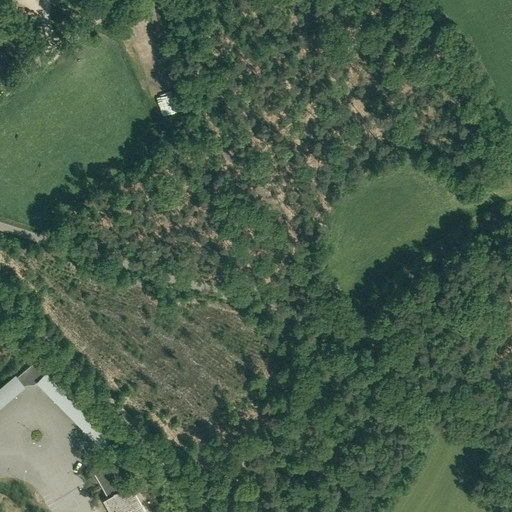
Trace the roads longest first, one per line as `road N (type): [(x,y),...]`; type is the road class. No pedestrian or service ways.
road 1 (unclassified): [(511,382),(0,225)]
road 2 (track): [(305,238),(345,136),(336,26),(325,0)]
road 3 (unclassified): [(172,461),(0,290)]
road 4 (track): [(151,0),(190,115),(249,179)]
road 5 (track): [(372,338),(378,394),(308,511)]
road 6 (unclassified): [(0,94),(111,0)]
